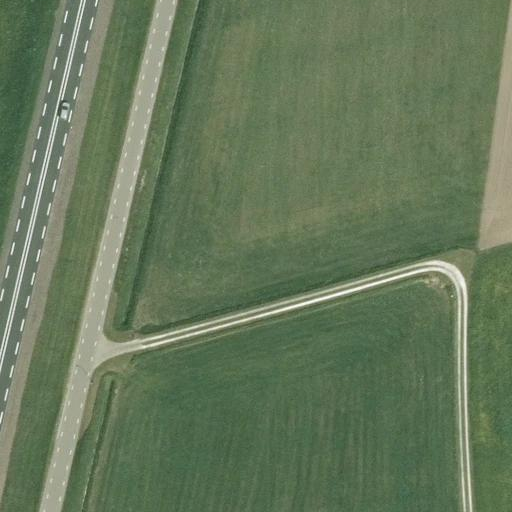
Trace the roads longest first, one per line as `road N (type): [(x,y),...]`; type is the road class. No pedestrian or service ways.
road 1 (track): [(85,359),(447,267),(459,279),(466,511)]
road 2 (unclassified): [(50,511),(167,0)]
road 3 (primary): [(0,362),(82,0)]
